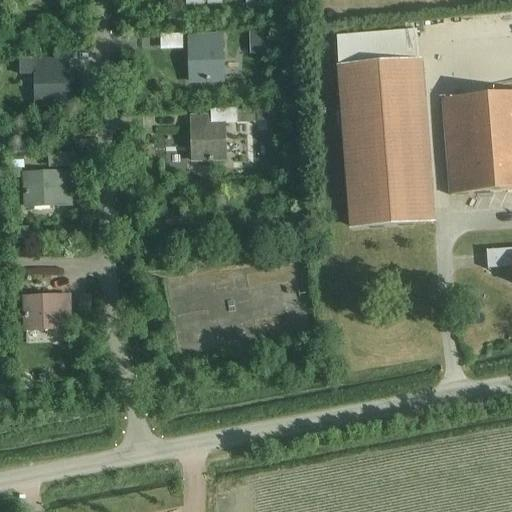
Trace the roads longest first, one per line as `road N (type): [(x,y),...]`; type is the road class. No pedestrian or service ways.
road 1 (tertiary): [(146,456),(511,389)]
road 2 (residential): [(104,270),(96,0)]
road 3 (residential): [(146,456),(104,270)]
road 4 (tertiary): [(0,485),(146,456)]
